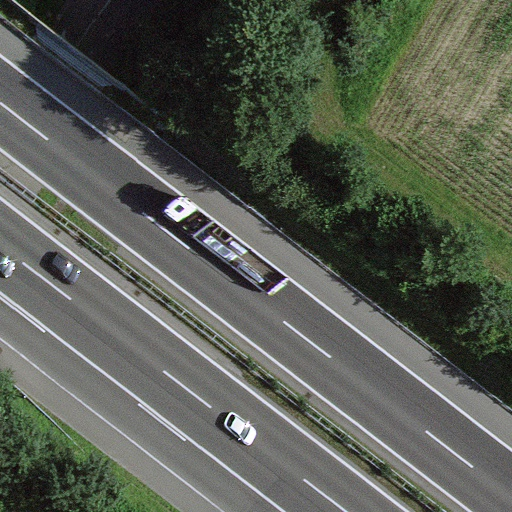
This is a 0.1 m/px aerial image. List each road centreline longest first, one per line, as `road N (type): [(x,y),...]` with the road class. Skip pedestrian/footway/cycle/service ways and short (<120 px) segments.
road 1 (motorway): [(511,500),(0,104)]
road 2 (motorway): [(0,255),(327,511)]
road 3 (motorway): [(0,317),(254,511)]
road 4 (unclassified): [(149,0),(0,189)]
